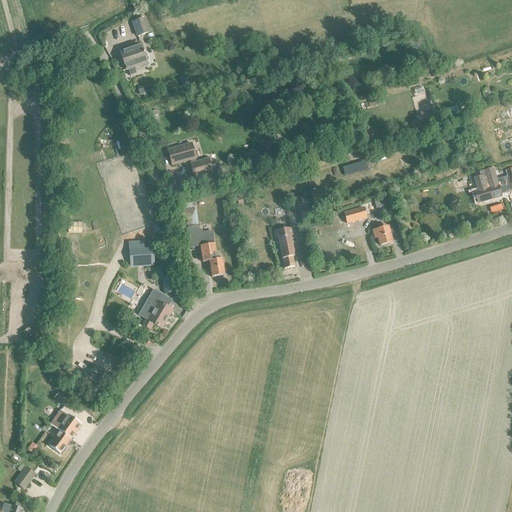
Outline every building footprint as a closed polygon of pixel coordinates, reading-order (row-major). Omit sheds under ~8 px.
[(132,23),(137,38),(148,34),(144,20),(132,23)] [(118,50),(126,72),(135,69),(135,71),(148,67),(140,43),(118,50)] [(180,79),(182,86),(188,85),(186,77),(180,79)] [(144,87),(137,89),(138,93),(139,96),(145,94),(145,92),(144,87)] [(378,99),(372,101),(373,107),(382,105),(380,98),(378,99)] [(156,111),(148,113),(148,114),(150,119),(158,117),(156,111)] [(430,111),(419,114),(421,122),(432,119),(430,111)] [(191,166),(190,166),(194,180),(201,178),(203,185),(222,179),(222,178),(220,172),(212,174),(208,161),(196,164),(195,160),(191,145),(167,152),(171,167),(190,162),(191,166)] [(274,154),(255,159),(258,167),(276,161),(274,154)] [(505,192),(511,189),(511,170),(506,172),(507,177),(497,181),(493,169),(485,172),(486,177),(475,180),(481,202),(502,196),(501,193),(505,191),(505,192)] [(309,192),(312,204),(326,201),(323,189),(309,192)] [(385,207),(383,199),(374,201),(376,209),(385,207)] [(345,214),(348,225),(367,219),(365,208),(345,214)] [(308,211),(299,214),(301,217),(301,219),(310,216),(309,211),(308,211)] [(378,231),(372,232),(374,240),(377,239),(379,247),(391,244),(387,228),(382,230),(381,225),(377,227),(378,231)] [(273,233),(275,240),(278,240),(284,270),(294,268),(292,258),(294,258),(290,237),(293,237),(292,229),(273,233)] [(199,247),(202,264),(208,263),(211,279),(224,277),(221,260),(216,261),(214,245),(199,247)] [(152,249),(129,251),(130,266),(153,264),(152,249)] [(166,255),(158,255),(158,263),(167,263),(166,255)] [(159,265),(161,276),(170,275),(168,263),(159,265)] [(162,279),(164,294),(174,293),(171,277),(162,279)] [(152,291),(138,314),(146,319),(141,326),(149,331),(152,325),(161,330),(172,312),(167,309),(171,302),(152,291)] [(35,324),(25,331),(29,337),(39,330),(35,324)] [(57,395),(53,400),(63,406),(67,400),(57,393),(57,395)] [(58,436),(49,448),(60,456),(80,426),(60,412),(50,427),(57,432),(55,434),(58,436)] [(31,443),(26,450),(32,454),(36,447),(31,443)] [(14,483),(24,491),(35,476),(25,469),(14,483)] [(24,511),(20,510),(22,505),(16,503),(14,508),(4,505),(1,511),(24,511)]
